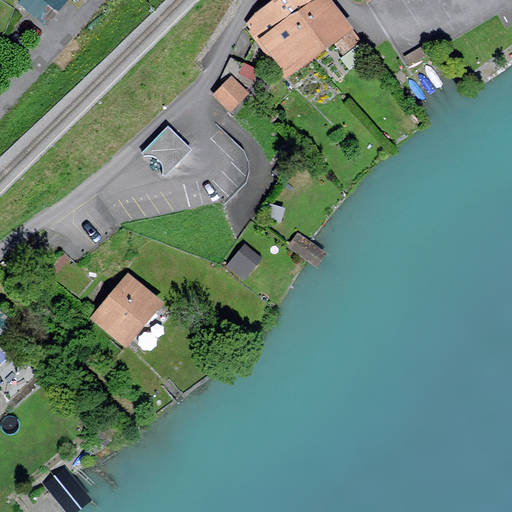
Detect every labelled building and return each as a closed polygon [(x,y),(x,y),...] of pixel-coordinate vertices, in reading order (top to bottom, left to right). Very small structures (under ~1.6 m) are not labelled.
[(24,0),(21,3),(45,23),(65,0),(64,0),(24,0)] [(287,18),(292,15),(312,0),(273,0),(275,1),(275,2),(287,18)] [(312,0),(292,15),(316,47),(317,48),(344,28),(323,0),(312,0)] [(283,71),(316,47),(292,15),(287,18),(275,2),(247,24),(283,71)] [(220,80),(225,84),(230,90),(233,84),(246,91),(256,71),(231,59),(220,80)] [(233,84),(230,90),(225,84),(215,95),(231,110),(245,95),(233,84)] [(165,177),(189,150),(168,129),(141,154),(143,156),(152,157),(158,161),(162,166),(162,170),(162,175),(165,177)] [(298,236),(290,247),(307,260),(315,266),(324,254),(309,244),(298,236)] [(247,243),(229,263),(245,278),(263,258),(247,243)] [(129,284),(100,318),(129,342),(158,308),(129,284)] [(244,350),(246,352),(257,339),(235,320),(220,336),(240,354),(244,350)] [(45,484),(67,511),(71,511),(88,499),(64,469),(45,484)]
